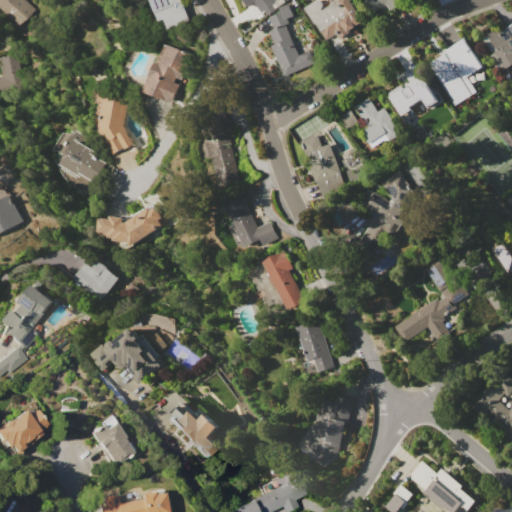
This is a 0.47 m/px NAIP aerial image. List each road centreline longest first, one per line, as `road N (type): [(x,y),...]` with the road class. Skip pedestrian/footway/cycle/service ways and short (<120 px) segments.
road 1 (residential): [(210,0),(255,81),(281,172),(386,387),(398,406),(412,410)]
road 2 (residential): [(478,0),(436,17),(268,120)]
road 3 (residential): [(221,27),(210,70),(129,186)]
road 4 (residential): [(412,410),(357,493),(335,511)]
road 5 (residential): [(511,332),(412,410)]
road 6 (residential): [(412,410),(437,418),(511,481)]
